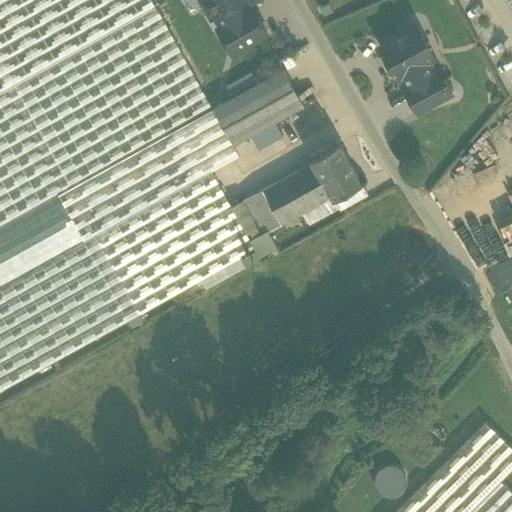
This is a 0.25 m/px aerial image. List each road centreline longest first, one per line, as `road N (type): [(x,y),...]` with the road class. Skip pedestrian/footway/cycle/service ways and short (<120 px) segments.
road 1 (unclassified): [(511,363),(298,0)]
road 2 (track): [(128,511),(454,263)]
